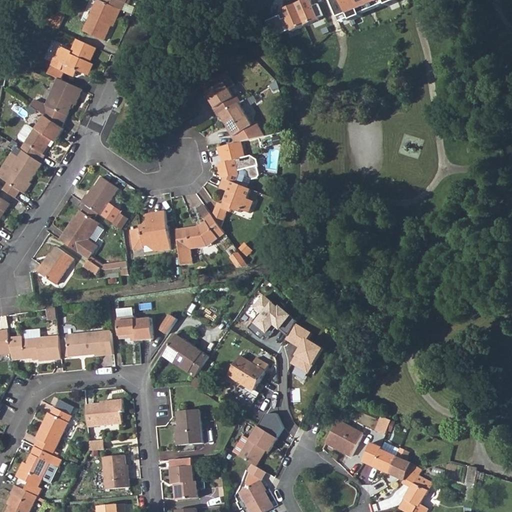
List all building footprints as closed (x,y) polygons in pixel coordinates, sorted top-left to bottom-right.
[(114,28),(122,11),(122,10),(103,1),(100,0),(99,0),(84,31),(106,42),(113,27),(114,28)] [(103,0),(103,1),(122,10),(125,2),(127,4),(128,0),(103,0)] [(311,0),(301,0),(295,3),(304,24),(319,18),(318,17),(323,14),(318,3),(313,5),(311,0)] [(331,0),(339,16),(347,12),(350,18),(360,13),(385,2),(387,5),(395,0),(331,0)] [(291,29),(304,24),(295,3),(282,8),(285,17),(281,19),(280,14),(266,20),(271,36),(285,29),(291,29)] [(89,63),(96,48),(78,40),(73,51),(65,47),(60,56),(58,55),(54,64),(49,75),(59,80),(62,81),(66,72),(74,76),(77,71),(83,73),(88,76),(93,65),(89,63)] [(80,79),(83,73),(77,71),(74,76),(80,79)] [(210,104),(218,117),(221,115),(233,108),(240,104),(242,102),(238,95),(235,97),(230,88),(236,85),(228,72),(216,80),(214,75),(203,88),(207,95),(212,103),(210,104)] [(202,85),(203,88),(214,75),(212,73),(202,85)] [(59,80),(47,107),(43,115),(45,116),(62,127),(67,116),(73,104),(76,105),(83,91),(62,81),(59,80)] [(253,126),(240,104),(233,108),(221,115),(234,137),(238,135),(242,143),(265,137),(258,124),(253,126)] [(24,151),(42,163),(47,155),(44,153),(48,147),(51,149),(64,129),(62,127),(45,116),(36,129),(30,124),(27,125),(20,135),(21,138),(27,142),(23,149),(24,151)] [(246,158),(242,143),(219,148),(222,156),(223,156),(225,163),(220,164),(223,178),(225,179),(238,184),(241,177),(246,172),(249,173),(251,181),(254,183),(258,182),(260,179),(256,167),(259,167),(258,160),(251,157),(248,157),(246,158)] [(31,183),(44,164),(42,163),(24,151),(4,179),(10,183),(22,192),(26,195),(33,185),(31,183)] [(88,195),(83,203),(87,206),(101,215),(102,215),(119,190),(103,179),(91,198),(88,195)] [(248,200),(252,190),(238,184),(225,179),(220,190),(229,194),(224,207),(222,211),(229,214),(230,214),(233,211),(240,214),(241,211),(250,214),(254,203),(248,200)] [(22,192),(10,183),(4,191),(16,199),(22,192)] [(0,228),(1,227),(0,226),(0,221),(11,204),(0,196),(0,228)] [(212,215),(204,203),(196,208),(205,220),(212,215)] [(218,205),(214,217),(222,229),(229,214),(222,211),(224,207),(218,205)] [(75,217),(60,241),(92,261),(100,247),(91,241),(101,225),(96,222),(101,215),(87,206),(83,213),(82,212),(77,219),(75,217)] [(166,212),(153,213),(154,219),(148,219),(145,226),(141,226),(142,229),(134,230),(136,247),(145,246),(145,247),(150,247),(158,246),(159,251),(172,250),(166,212)] [(124,214),(116,225),(124,230),(132,219),(124,214)] [(219,239),(226,234),(222,229),(214,217),(212,215),(205,220),(206,222),(200,227),(177,230),(181,252),(183,267),(194,266),(191,250),(208,248),(220,240),(219,239)] [(42,265),(37,272),(57,285),(75,260),(57,247),(51,256),(53,258),(50,262),(48,260),(44,266),(42,265)] [(102,279),(107,271),(92,261),(86,269),(102,279)] [(265,293),(254,306),(263,313),(250,327),(262,338),(264,336),(267,338),(277,325),(289,336),(297,321),(298,319),(281,303),(280,305),(265,293)] [(49,321),(59,320),(58,308),(47,310),(49,321)] [(118,312),(119,319),(134,318),(133,310),(118,312)] [(160,332),(167,337),(169,334),(178,321),(170,316),(160,332)] [(134,318),(119,319),(122,340),(132,339),(132,342),(155,340),(153,319),(137,320),(137,317),(134,318)] [(302,346),(293,362),(311,372),(325,346),(310,338),(314,331),(297,321),(289,336),(288,338),(302,346)] [(96,356),(116,355),(113,332),(69,335),(71,356),(96,354),(96,356)] [(0,353),(12,352),(9,337),(9,335),(0,336),(0,353)] [(163,356),(196,379),(210,358),(177,335),(163,356)] [(41,361),(63,360),(61,337),(61,336),(27,340),(26,336),(9,337),(12,352),(13,360),(41,358),(41,361)] [(336,355),(335,350),(327,366),(331,368),(336,355)] [(241,356),(229,375),(255,391),(266,372),(261,368),(265,362),(258,358),(254,364),(241,356)] [(270,366),(265,362),(261,368),(266,372),(270,366)] [(94,407),(87,408),(89,428),(92,428),(123,425),(122,414),(125,414),(123,402),(111,403),(111,404),(94,406),(94,407)] [(40,441),(36,447),(58,458),(61,451),(56,449),(72,417),(56,409),(52,416),(50,415),(38,440),(40,441)] [(176,427),(178,446),(205,444),(202,411),(178,413),(179,427),(176,427)] [(393,421),(384,417),(378,431),(387,435),(393,421)] [(327,443),(353,457),(365,436),(339,421),(327,443)] [(235,454),(241,458),(255,466),(256,467),(266,451),(269,452),(271,454),(280,439),(260,427),(252,441),(245,438),(235,454)] [(104,441),(90,443),(91,451),(105,450),(104,441)] [(373,442),(369,453),(365,462),(375,466),(378,457),(379,457),(382,449),(383,449),(384,447),(373,442)] [(59,469),(63,461),(58,458),(36,447),(35,447),(31,455),(34,457),(29,466),(24,464),(17,478),(39,489),(51,465),(59,469)] [(397,455),(383,449),(382,449),(379,456),(379,457),(378,457),(375,466),(385,469),(391,472),(401,478),(405,479),(414,464),(407,461),(412,452),(401,447),(398,456),(397,455)] [(244,501),(250,511),(266,511),(274,507),(266,493),(268,491),(262,481),(267,474),(259,468),(269,452),(266,451),(256,467),(255,466),(250,473),(247,478),(247,484),(249,488),(235,497),(239,504),(244,501)] [(103,459),(106,489),(130,487),(129,480),(127,480),(125,457),(103,459)] [(175,485),(176,501),(200,498),(199,482),(197,483),(195,467),(194,459),(171,461),(171,469),(173,485),(175,485)] [(420,476),(423,470),(414,464),(405,479),(403,482),(412,487),(419,475),(420,476)] [(466,483),(476,485),(475,485),(478,472),(478,468),(469,467),(466,483)] [(407,511),(425,511),(428,508),(421,503),(433,486),(429,483),(430,481),(420,476),(419,475),(412,487),(400,508),(407,511)] [(30,511),(38,497),(16,486),(12,494),(16,496),(8,511),(30,511)] [(466,501),(473,502),(475,489),(468,487),(466,501)]
